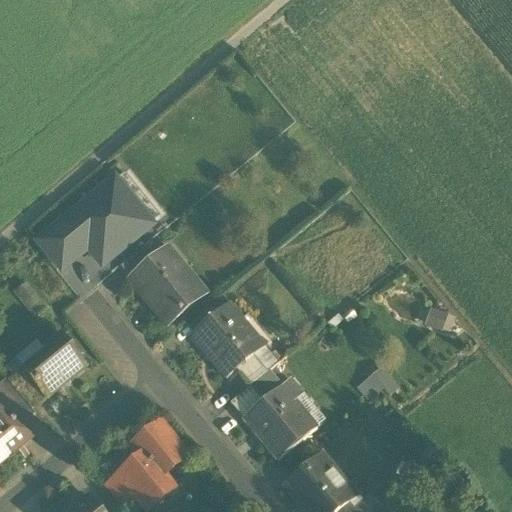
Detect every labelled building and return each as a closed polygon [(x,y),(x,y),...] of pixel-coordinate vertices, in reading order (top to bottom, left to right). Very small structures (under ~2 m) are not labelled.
[(124,175),(115,182),(151,227),(160,220),(124,175)] [(151,227),(115,182),(39,244),(61,271),(88,250),(102,267),(151,227)] [(153,310),(167,328),(194,306),(176,283),(187,274),(168,250),(149,266),(130,281),(129,282),(141,296),(143,295),(154,309),(153,310)] [(120,269),(130,281),(149,266),(139,254),(120,269)] [(176,283),(194,306),(206,296),(187,274),(176,283)] [(17,292),(37,318),(46,311),(25,285),(17,292)] [(211,363),(226,381),(236,373),(255,357),(264,349),(263,348),(258,352),(237,326),(242,322),(229,307),(191,339),(192,341),(195,338),(214,361),(211,363)] [(430,310),(424,327),(442,333),(448,316),(430,310)] [(263,348),(242,322),(237,326),(258,352),(263,348)] [(61,338),(45,351),(37,341),(13,361),(21,371),(46,401),(86,368),(61,338)] [(192,341),(211,363),(214,361),(195,338),(192,341)] [(255,357),(268,374),(278,366),(264,349),(255,357)] [(236,373),(249,389),(268,374),(255,357),(236,373)] [(382,370),(357,390),(369,404),(382,393),(387,400),(399,391),(382,370)] [(7,383),(15,392),(32,413),(46,401),(21,371),(7,383)] [(268,374),(249,389),(263,405),(282,389),(281,389),(268,374)] [(0,399),(5,400),(15,392),(7,383),(6,381),(0,385),(0,399)] [(282,389),(294,404),(303,396),(290,381),(281,389),(282,389)] [(243,421),(263,405),(249,389),(230,406),(243,421)] [(263,446),(278,463),(316,432),(294,404),(282,389),(263,405),(243,421),(244,423),(247,420),(266,443),(263,446)] [(35,416),(32,413),(15,392),(5,400),(25,424),(35,416)] [(294,404),(316,432),(326,424),(303,396),(294,404)] [(0,464),(35,436),(30,430),(25,429),(25,424),(5,400),(0,399),(0,464)] [(244,423),(263,446),(266,443),(247,420),(244,423)] [(137,502),(145,511),(151,511),(175,493),(164,480),(188,461),(160,427),(134,448),(143,459),(118,479),(137,502)] [(304,504),(310,511),(341,511),(349,505),(328,479),(335,473),(323,459),(285,490),(300,508),(304,504)] [(335,473),(328,479),(349,505),(356,500),(335,473)] [(108,487),(127,510),(137,502),(118,479),(108,487)] [(371,496),(361,504),(367,511),(375,511),(381,508),(371,496)] [(341,511),(351,511),(361,504),(357,499),(356,500),(349,505),(341,511)] [(74,511),(97,511),(88,501),(74,511)]
